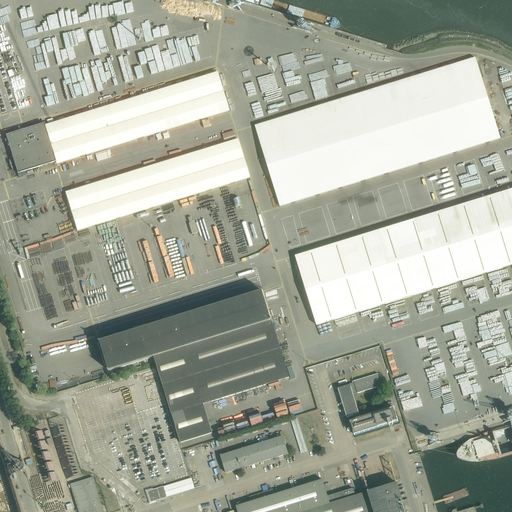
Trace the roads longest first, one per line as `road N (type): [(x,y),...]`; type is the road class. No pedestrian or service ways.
road 1 (unknown): [(123,389),(146,482),(132,479),(107,394)]
road 2 (unknown): [(314,352),(298,359),(293,391),(221,416)]
